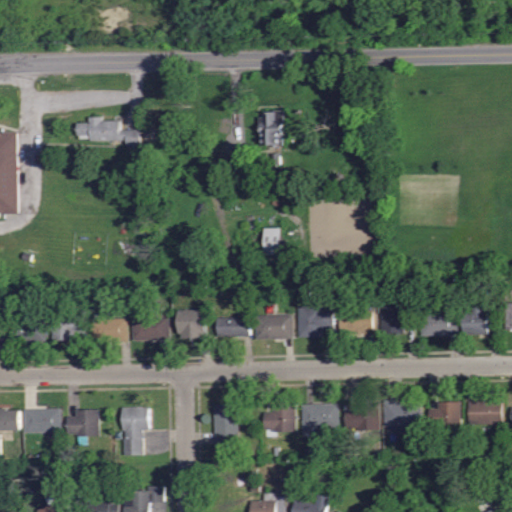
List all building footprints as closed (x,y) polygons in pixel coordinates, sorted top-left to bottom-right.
[(287,125),(284,125),(284,146),(261,146),(261,118),(265,118),(265,111),(287,111),(287,125)] [(104,121),(121,121),(121,131),(142,131),(142,146),(128,147),(128,141),(92,141),(92,140),(81,140),(81,137),(79,137),(79,125),(91,125),(91,118),(104,118),(104,121)] [(0,134),(4,134),(4,131),(18,131),(18,213),(0,213),(0,134)] [(281,166),(273,166),(273,155),(281,155),(281,166)] [(245,158),(245,175),(225,175),(225,158),(245,158)] [(282,255),(265,256),(265,246),(263,246),(263,236),(265,236),(265,228),(281,228),(282,255)] [(127,236),(128,254),(118,255),(117,236),(127,236)] [(33,255),(31,261),(23,259),(25,253),(33,255)] [(101,297),(98,300),(92,294),(96,291),(101,297)] [(406,310),(415,310),(415,328),(406,328),(406,334),(383,334),(383,308),(397,308),(397,302),(406,301),(406,310)] [(152,313),(167,313),(167,317),(171,317),(172,340),(135,341),(134,303),(152,302),(152,313)] [(449,313),(460,313),(460,336),(423,336),(422,313),(436,313),(436,305),(449,305),(449,313)] [(324,312),(334,312),(335,330),(324,330),(324,338),(301,338),(300,307),(324,306),(324,312)] [(487,313),(490,312),(490,315),(497,314),(498,334),(466,336),(464,313),(475,313),(475,307),(487,307),(487,313)] [(209,339),(196,340),(196,338),(186,338),(186,334),(183,334),(182,310),(209,310),(209,339)] [(375,335),(342,335),(342,312),(375,312),(375,335)] [(76,316),(86,316),(86,333),(77,334),(77,340),(54,341),(54,315),(76,314),(76,316)] [(110,320),(129,320),(130,343),(94,344),(93,320),(95,319),(95,316),(109,315),(110,320)] [(295,317),(295,339),(258,339),(258,317),(295,317)] [(252,319),(252,337),(219,337),(220,318),(252,319)] [(48,342),(11,342),(11,320),(48,319),(48,342)] [(398,402),(398,403),(423,403),(422,427),(420,427),(420,434),(389,433),(389,428),(387,428),(387,402),(398,402)] [(503,425),(471,426),(471,402),(503,402),(503,425)] [(463,429),(440,429),(440,427),(431,428),(431,410),(440,410),(440,404),(462,403),(463,429)] [(341,429),(318,430),(318,436),(305,437),(304,406),(340,405),(341,429)] [(382,431),(360,431),(359,429),(347,429),(347,411),(359,411),(359,406),(381,405),(382,431)] [(241,445),(217,445),(216,407),(240,407),(241,445)] [(298,433),(276,433),(276,435),(266,435),(266,413),(275,413),(275,407),(298,407),(298,433)] [(0,408),(9,408),(9,410),(21,410),(21,430),(0,430),(0,408)] [(150,430),(143,431),(144,457),(124,457),(123,440),(125,440),(125,431),(123,431),(123,408),(150,408),(150,430)] [(63,433),(27,433),(26,411),(63,410),(63,433)] [(101,436),(90,437),(90,445),(81,445),(80,437),(79,437),(79,435),(70,435),(69,417),(78,417),(78,411),(101,411),(101,436)] [(76,458),(68,458),(68,449),(76,449),(76,458)] [(496,496),(482,504),(472,486),(486,478),(496,496)] [(286,511),(251,511),(251,501),(265,501),(265,493),(277,493),(276,482),(286,482),(286,511)] [(151,490),(151,486),(167,486),(167,503),(153,503),(153,489),(151,490)] [(153,503),(152,511),(126,511),(126,505),(136,505),(137,490),(151,490),(153,489),(153,503)] [(60,506),(68,502),(72,511),(39,511),(51,507),(48,500),(55,496),(60,506)] [(331,498),(328,511),(294,511),(297,501),(317,505),(319,496),(331,498)]
